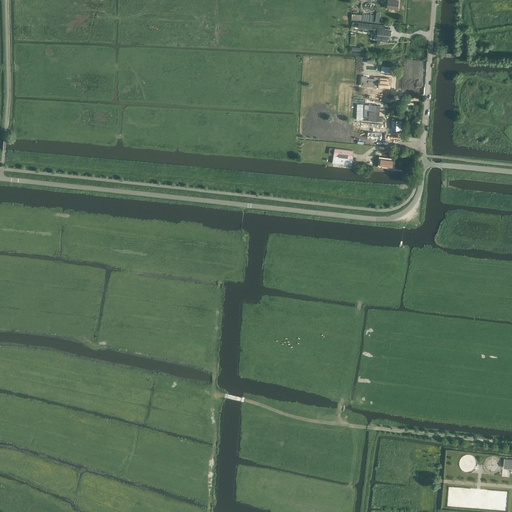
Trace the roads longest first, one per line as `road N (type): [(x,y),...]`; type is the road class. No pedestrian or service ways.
road 1 (unclassified): [(424,164),(413,205),(375,219),(0,179)]
road 2 (unclassified): [(424,164),(434,0)]
road 3 (track): [(374,427),(511,443)]
